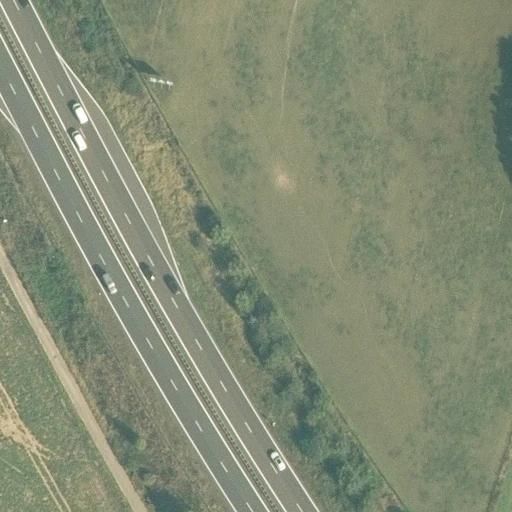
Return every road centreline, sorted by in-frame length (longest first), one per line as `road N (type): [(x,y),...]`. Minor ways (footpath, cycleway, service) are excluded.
road 1 (trunk): [(299,511),(214,377),(11,0)]
road 2 (trunk): [(0,70),(249,511)]
